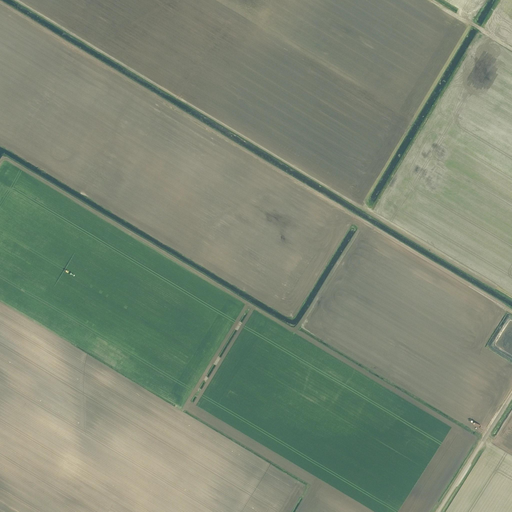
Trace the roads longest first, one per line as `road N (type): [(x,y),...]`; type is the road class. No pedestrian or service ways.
road 1 (track): [(511,309),(0,2)]
road 2 (track): [(511,295),(363,207)]
road 3 (unclassified): [(437,511),(511,393)]
